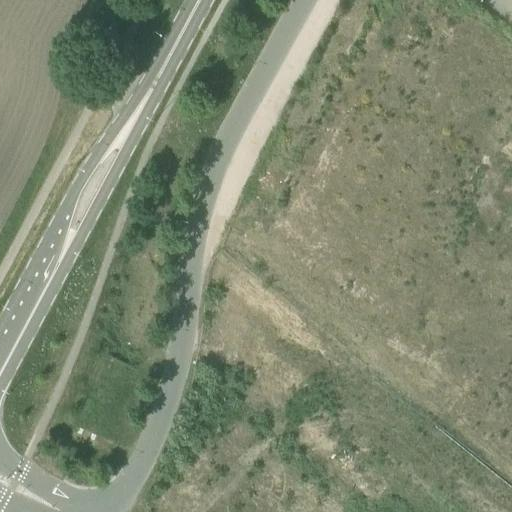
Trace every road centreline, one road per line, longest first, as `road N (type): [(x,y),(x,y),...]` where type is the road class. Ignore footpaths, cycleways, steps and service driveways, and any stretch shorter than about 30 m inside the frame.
road 1 (unclassified): [(112,511),(159,428),(217,157),(304,0)]
road 2 (secondary): [(0,364),(199,0)]
